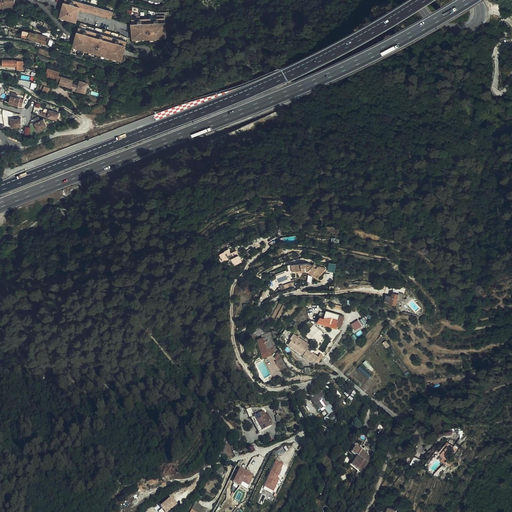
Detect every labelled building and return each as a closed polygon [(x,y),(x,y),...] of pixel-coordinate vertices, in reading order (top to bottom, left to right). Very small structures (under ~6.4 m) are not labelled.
[(2,0),(2,1),(0,1),(0,8),(2,9),(2,8),(4,7),(15,7),(14,0),(2,0)] [(114,12),(74,1),(70,0),(64,0),(59,18),(76,23),(80,10),(112,19),(114,12)] [(166,39),(165,18),(132,20),(131,24),(132,40),(166,39)] [(127,42),(79,28),(73,48),(121,61),(127,42)] [(29,37),(29,40),(46,46),(49,38),(24,30),(22,36),(29,37)] [(23,68),(23,61),(2,60),(2,67),(17,67),(17,70),(20,70),(20,68),(23,68)] [(35,77),(37,72),(26,68),(24,73),(35,77)] [(48,69),(46,78),(61,81),(60,83),(65,84),(64,86),(74,88),(78,89),(78,90),(86,92),(88,82),(80,80),(79,85),(72,83),(73,80),(59,76),(59,72),(48,69)] [(17,96),(10,94),(8,101),(22,105),(24,98),(17,96)] [(40,115),(57,120),(60,113),(50,110),(49,114),(41,111),(40,115)] [(35,123),(38,130),(48,126),(45,119),(35,123)] [(241,259),(237,252),(230,255),(229,253),(221,258),(223,262),(231,258),(233,262),(237,261),(241,259)] [(328,270),(335,271),(337,263),(330,262),(328,270)] [(305,263),(295,264),(295,271),(305,270),(306,271),(308,271),(309,271),(318,279),(324,271),(318,267),(314,264),(313,265),(311,264),(308,263),(305,263)] [(404,294),(398,293),(398,294),(392,293),(391,297),(386,296),(384,303),(389,304),(393,305),(394,304),(396,304),(397,300),(403,301),(404,294)] [(337,326),(340,315),(327,311),(324,318),(320,317),(317,322),(336,328),(337,326)] [(351,323),(355,330),(363,325),(359,319),(351,323)] [(258,339),(262,353),(270,351),(270,353),(271,353),(274,352),(274,351),(269,332),(262,334),(263,338),(258,339)] [(272,332),(269,332),(274,351),(277,350),(272,332)] [(310,345),(297,336),(294,333),(291,338),(292,339),(288,344),(312,361),(314,359),(317,361),(319,357),(307,349),(310,345)] [(196,339),(185,343),(188,350),(199,347),(196,339)] [(195,350),(202,368),(207,366),(200,348),(195,350)] [(282,357),(277,361),(276,362),(277,364),(283,372),(285,370),(292,376),(294,373),(288,367),(283,362),(282,357)] [(324,408),(325,409),(330,405),(321,392),(311,400),(320,411),(324,408)] [(325,409),(329,415),(335,410),(330,405),(325,409)] [(263,412),(254,417),(262,431),(271,426),(263,412)] [(325,417),(327,422),(337,418),(335,413),(325,417)] [(262,431),(254,417),(251,419),(259,433),(262,431)] [(452,449),(454,447),(448,442),(440,453),(442,454),(449,446),(452,449)] [(453,455),(457,450),(454,447),(452,449),(449,446),(442,454),(445,457),(449,460),(447,462),(451,466),(457,458),(453,455)] [(362,452),(356,447),(352,453),(357,457),(352,466),(362,473),(371,458),(369,456),(371,452),(365,448),(362,452)] [(423,461),(416,457),(412,464),(419,468),(423,461)] [(283,477),(286,471),(281,469),(284,464),(275,460),(264,487),(274,491),(281,476),(283,477)] [(233,483),(248,489),(254,474),(239,468),(233,483)] [(161,511),(167,511),(178,505),(172,497),(158,507),(161,511)]
